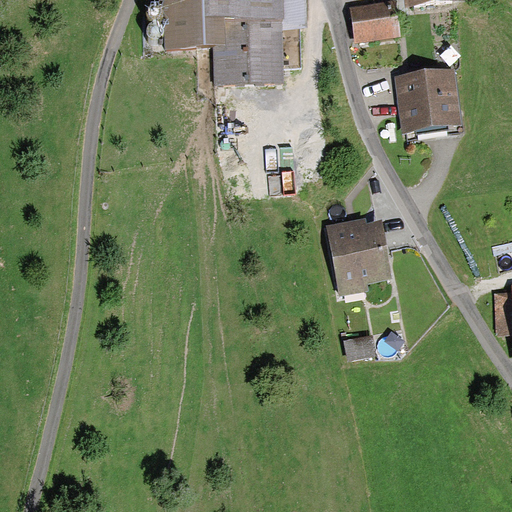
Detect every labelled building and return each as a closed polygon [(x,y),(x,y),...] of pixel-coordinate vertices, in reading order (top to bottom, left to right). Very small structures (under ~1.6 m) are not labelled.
[(216,87),(278,85),(275,0),(168,0),(170,46),(215,44),(216,87)] [(359,32),(391,32),(391,7),(358,7),(359,32)] [(405,138),(453,132),(446,75),(398,81),(405,138)] [(321,237),(334,292),(388,280),(375,224),(321,237)] [(511,335),(511,297),(497,297),(498,338),(511,337),(511,335)]
